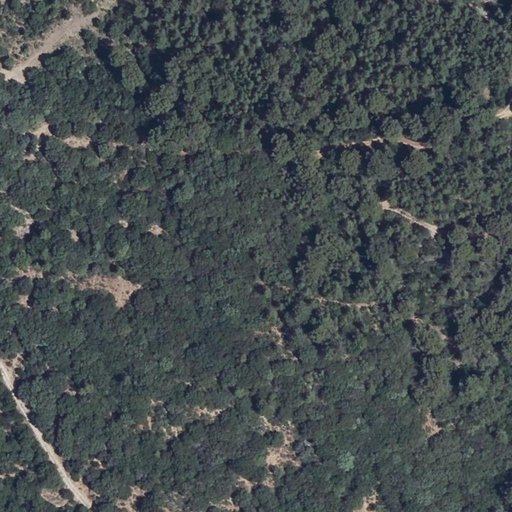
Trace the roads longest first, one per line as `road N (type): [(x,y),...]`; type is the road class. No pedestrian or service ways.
road 1 (track): [(0,123),(106,120),(234,151),(297,149),(311,152),(357,195),(432,230),(463,239),(511,231)]
road 2 (track): [(90,511),(32,428),(0,354)]
road 3 (track): [(383,206),(397,166),(511,110)]
road 4 (track): [(0,76),(99,2)]
